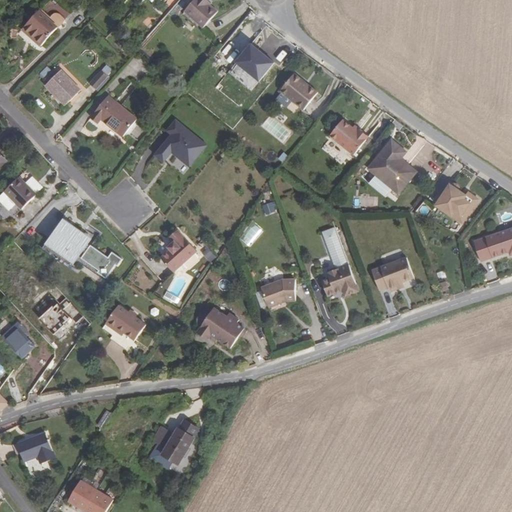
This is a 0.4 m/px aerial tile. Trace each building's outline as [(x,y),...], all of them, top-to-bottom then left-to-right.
[(195,0),(185,12),(203,28),(218,12),(211,5),(208,3),(210,2),(207,0),(195,0)] [(24,28),(35,38),(33,40),(41,47),(58,28),(39,11),(24,28)] [(22,30),(33,40),(35,38),(24,28),(22,30)] [(236,63),(259,81),(274,63),(251,44),(236,63)] [(107,65),(102,70),(108,75),(113,70),(107,65)] [(55,74),(47,66),(40,73),(48,81),(55,74)] [(62,70),(46,86),(66,106),(81,90),(62,70)] [(90,84),(96,90),(108,76),(101,71),(90,84)] [(319,92),(296,73),(281,91),(282,92),(277,98),(288,107),(293,100),(305,109),(319,92)] [(118,96),(123,101),(136,88),(131,83),(118,96)] [(109,96),(91,118),(98,124),(101,120),(123,137),(138,119),(109,96)] [(190,166),(205,147),(193,137),(195,135),(176,119),(167,130),(171,134),(155,155),(164,162),(172,152),(175,148),(179,151),(176,155),(190,166)] [(345,119),(331,135),(355,154),(371,135),(362,128),(360,131),(351,124),(345,119)] [(362,128),(353,120),(351,124),(360,131),(362,128)] [(193,137),(205,147),(207,145),(195,135),(193,137)] [(407,152),(392,140),(368,169),(399,194),(417,172),(401,159),(407,152)] [(29,187),(32,184),(23,175),(20,178),(29,187)] [(375,176),(369,183),(386,197),(392,190),(375,176)] [(19,177),(5,192),(22,209),(37,195),(29,187),(20,178),(19,177)] [(450,185),(437,206),(462,223),(478,199),(464,190),(462,193),(459,191),(460,190),(460,188),(458,186),(455,185),(453,185),(452,186),(450,185)] [(277,211),(274,201),(262,205),(265,214),(277,211)] [(58,232),(65,222),(64,220),(43,249),(65,265),(67,262),(73,266),(78,258),(54,242),(60,233),(58,232)] [(99,273),(107,278),(116,265),(118,267),(123,259),(113,252),(109,258),(91,246),(88,244),(91,239),(65,222),(58,232),(60,233),(54,242),(78,258),(83,251),(86,254),(83,259),(100,271),(99,273)] [(335,227),(323,231),(333,259),(345,255),(335,227)] [(511,228),(474,240),(481,262),(510,253),(511,252),(511,228)] [(197,250),(177,229),(168,237),(172,242),(167,247),(169,249),(160,257),(174,271),(197,250)] [(212,261),(217,256),(209,249),(204,254),(212,261)] [(407,258),(373,271),(380,290),(388,287),(390,292),(400,289),(398,283),(403,281),(414,277),(407,258)] [(346,295),(359,291),(349,264),(338,268),(335,266),(330,268),(329,272),(328,272),(330,278),(323,281),(328,295),(344,289),(346,295)] [(17,283),(23,290),(28,285),(21,278),(16,282),(17,283)] [(283,280),(262,288),(269,308),(287,301),(296,301),(296,280),(283,280)] [(17,283),(7,292),(13,298),(23,290),(17,283)] [(28,285),(23,290),(13,298),(13,299),(20,307),(30,298),(31,300),(36,295),(28,285)] [(397,313),(388,288),(381,291),(389,315),(397,313)] [(63,297),(41,321),(59,338),(64,333),(70,338),(87,320),(63,297)] [(94,308),(99,311),(104,304),(99,300),(94,308)] [(124,334),(135,341),(147,325),(136,318),(129,313),(119,306),(106,325),(120,335),(122,332),(124,334)] [(202,326),(197,333),(208,340),(211,335),(231,349),(239,337),(242,337),(245,333),(244,329),(237,324),(239,321),(229,314),(227,317),(214,308),(209,315),(206,313),(201,314),(197,319),(198,324),(202,326)] [(136,318),(138,315),(131,309),(129,313),(136,318)] [(19,322),(4,337),(23,357),(35,346),(26,336),(23,333),(27,330),(19,322)] [(110,339),(128,351),(135,341),(124,334),(123,336),(120,335),(106,325),(103,329),(112,336),(110,339)] [(98,425),(102,431),(112,414),(107,411),(98,425)] [(184,419),(179,428),(195,438),(200,429),(184,419)] [(179,465),(195,438),(179,428),(175,435),(163,427),(154,441),(159,444),(166,449),(163,455),(174,461),(179,465)] [(56,458),(46,433),(18,445),(22,453),(25,460),(39,454),(42,464),(56,458)] [(159,444),(151,458),(169,469),(174,461),(163,455),(166,449),(159,444)] [(22,453),(18,445),(13,447),(17,455),(22,453)] [(69,500),(88,511),(105,511),(114,498),(81,479),(69,500)]
